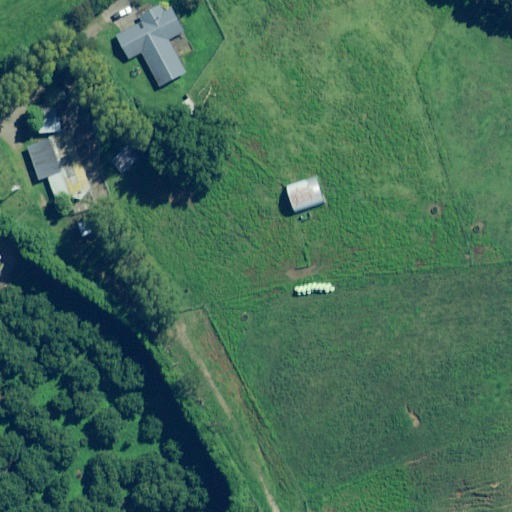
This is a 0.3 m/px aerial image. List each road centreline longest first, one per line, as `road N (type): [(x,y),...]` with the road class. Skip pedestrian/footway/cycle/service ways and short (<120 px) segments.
road 1 (track): [(277,511),(192,337),(97,183)]
road 2 (track): [(97,183),(65,72),(83,0)]
